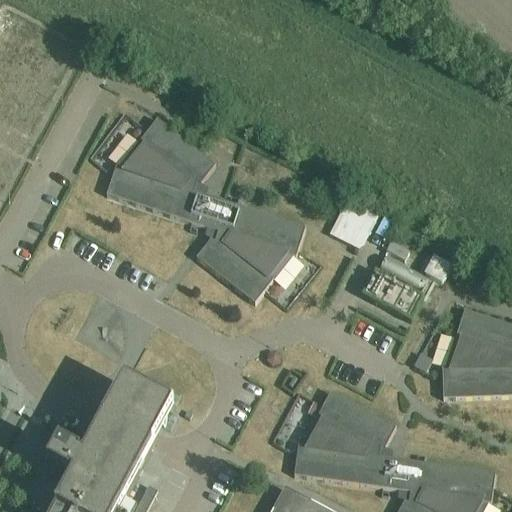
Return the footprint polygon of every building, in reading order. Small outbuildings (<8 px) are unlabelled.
[(211,244),(196,263),(255,309),(274,284),(269,281),(286,259),(294,265),(296,262),(306,233),(191,194),(197,186),(201,189),(216,170),(158,124),(139,148),(143,152),(126,174),(116,171),(107,200),(221,238),(215,247),(211,244)] [(0,170),(10,175),(19,152),(0,145),(0,170)] [(332,238),(365,254),(381,223),(348,206),(332,238)] [(404,265),(409,256),(391,247),(387,256),(404,265)] [(434,259),(423,279),(444,290),(454,270),(434,259)] [(391,262),(386,271),(425,295),(430,286),(391,262)] [(364,300),(411,325),(423,303),(376,277),(364,300)] [(511,330),(465,315),(455,344),(461,346),(452,373),(442,373),(443,404),(511,401),(511,330)] [(419,358),(413,371),(426,378),(433,365),(419,358)] [(294,381),(288,389),(292,391),(297,383),(294,381)] [(122,511),(174,415),(124,389),(83,466),(80,465),(81,463),(59,451),(47,473),(69,485),(70,483),(73,485),(58,511),(122,511)] [(308,451),(298,450),(294,480),(414,498),(409,507),(405,505),(401,511),(478,511),(481,507),(489,511),(491,508),(495,478),(376,460),(381,451),(385,453),(396,432),(331,397),(323,411),(317,422),(316,424),(322,427),(308,451)] [(314,407),(309,417),(317,422),(323,411),(314,407)] [(148,490),(136,511),(149,511),(158,495),(148,490)] [(322,511),(286,492),(275,511),(322,511)]
